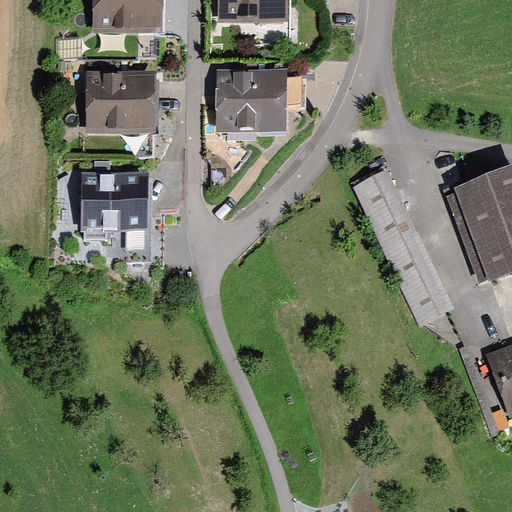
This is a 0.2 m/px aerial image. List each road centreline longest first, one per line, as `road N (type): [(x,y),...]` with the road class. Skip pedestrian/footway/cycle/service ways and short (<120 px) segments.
road 1 (residential): [(206,255),(227,246),(321,160),(357,102),(379,0)]
road 2 (track): [(287,511),(263,423),(217,318),(206,255)]
